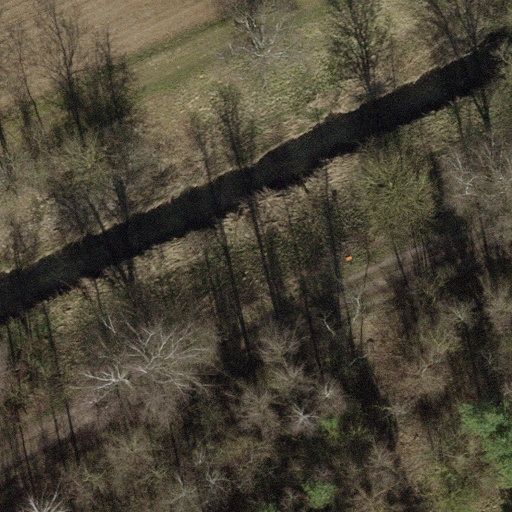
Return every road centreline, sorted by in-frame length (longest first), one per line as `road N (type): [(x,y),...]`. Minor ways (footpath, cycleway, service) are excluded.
road 1 (track): [(511,234),(397,264),(0,458)]
road 2 (track): [(307,0),(0,148)]
